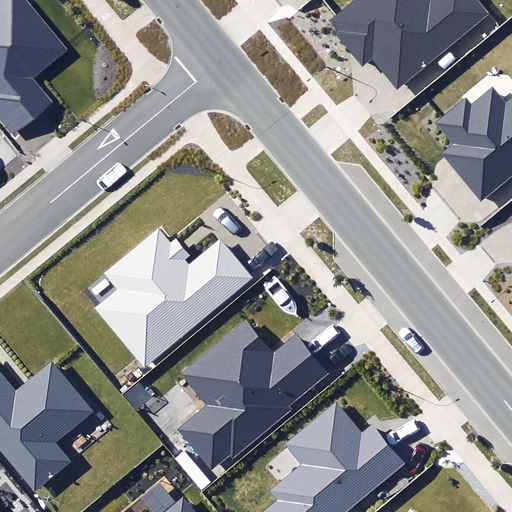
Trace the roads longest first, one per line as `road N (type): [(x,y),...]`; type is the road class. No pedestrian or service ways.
road 1 (residential): [(511,410),(218,61)]
road 2 (residential): [(0,244),(218,61)]
